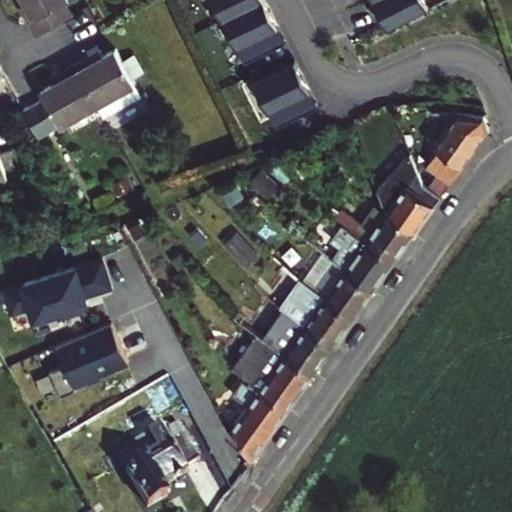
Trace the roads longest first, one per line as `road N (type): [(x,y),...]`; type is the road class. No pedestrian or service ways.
road 1 (residential): [(245,511),(468,197),(511,156)]
road 2 (residential): [(288,0),(335,75),(367,73),(429,48),(473,55),(490,67),(511,127)]
